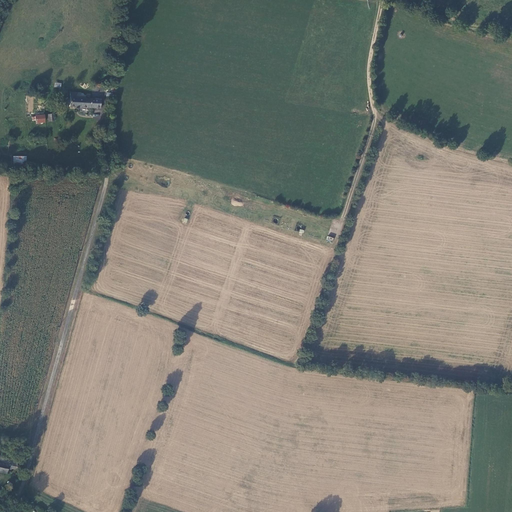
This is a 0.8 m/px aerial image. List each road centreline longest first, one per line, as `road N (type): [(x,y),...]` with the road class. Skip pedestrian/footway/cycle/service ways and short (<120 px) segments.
road 1 (unclassified): [(102,118),(106,180),(27,473),(8,511)]
road 2 (track): [(380,0),(368,82),(373,124),(339,223)]
